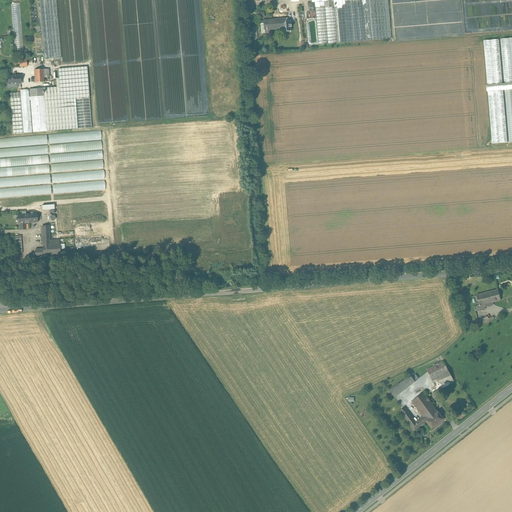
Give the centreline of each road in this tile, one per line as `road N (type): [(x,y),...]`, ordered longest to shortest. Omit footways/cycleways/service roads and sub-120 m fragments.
road 1 (unclassified): [(0,310),(511,268)]
road 2 (track): [(270,288),(248,16)]
road 3 (tertiary): [(357,511),(511,388)]
